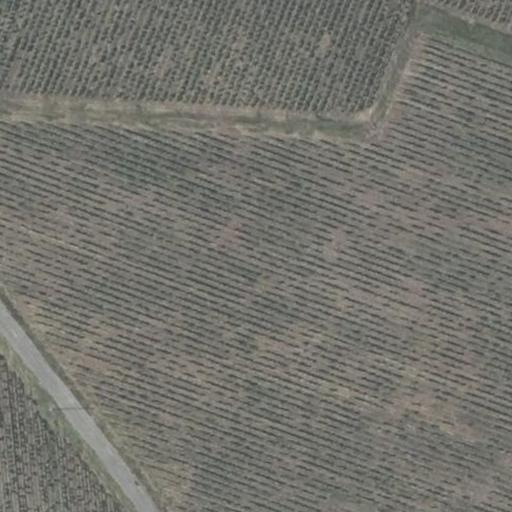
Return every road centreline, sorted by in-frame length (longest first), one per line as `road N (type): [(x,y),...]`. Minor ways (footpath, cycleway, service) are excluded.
road 1 (track): [(511,51),(417,17),(369,128),(0,106)]
road 2 (unclassified): [(0,324),(144,511)]
